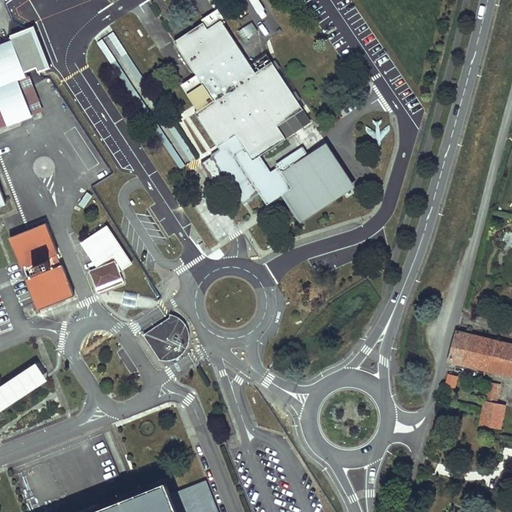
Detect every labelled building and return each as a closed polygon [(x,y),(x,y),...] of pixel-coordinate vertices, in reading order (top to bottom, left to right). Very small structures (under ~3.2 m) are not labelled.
[(205,22),(209,29),(222,20),(225,19),(218,10),(203,19),(205,22)] [(304,110),(272,62),(257,72),(222,20),(209,29),(205,22),(175,42),(197,75),(203,85),(188,94),(199,110),(196,112),(218,147),(227,141),(230,145),(216,154),(246,201),(260,192),(268,187),(276,199),(284,193),(298,215),(303,212),(306,216),(352,186),(327,148),(310,159),(304,149),(278,165),(279,167),(272,172),(261,156),(287,139),(279,126),(304,110)] [(244,40),(258,32),(252,22),(238,30),(244,40)] [(136,90),(147,82),(110,29),(100,36),(136,90)] [(27,76),(14,41),(0,45),(0,86),(19,79),(27,76)] [(197,75),(182,84),(188,94),(203,85),(197,75)] [(19,79),(0,86),(0,102),(8,125),(33,116),(19,79)] [(0,128),(8,125),(0,102),(0,128)] [(230,145),(227,141),(218,147),(213,151),(216,154),(230,145)] [(267,205),(276,199),(268,187),(260,192),(267,205)] [(20,261),(39,310),(76,296),(63,265),(62,265),(57,254),(59,254),(46,223),(10,237),(20,261)] [(106,224),(81,241),(97,266),(114,254),(124,269),(133,263),(106,224)] [(120,273),(116,262),(92,271),(97,282),(100,280),(102,285),(118,278),(116,274),(120,273)] [(140,305),(140,294),(129,294),(129,305),(140,305)] [(170,314),(145,330),(164,360),(169,360),(177,358),(184,353),(184,352),(188,346),(190,339),(189,330),(185,322),(179,317),(170,314)] [(458,331),(450,361),(511,376),(511,365),(507,365),(511,345),(458,331)] [(0,412),(56,376),(42,357),(0,385),(0,412)] [(448,375),(446,385),(455,386),(457,377),(448,375)] [(489,383),(481,425),(500,430),(505,405),(497,403),(500,386),(489,383)] [(89,511),(218,511),(206,481),(172,494),(167,482),(129,497),(89,511)]
